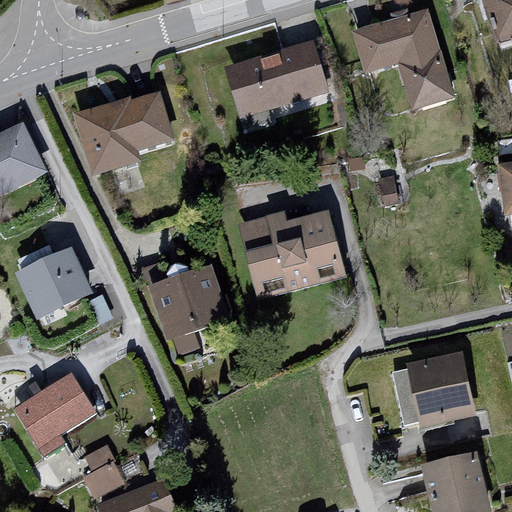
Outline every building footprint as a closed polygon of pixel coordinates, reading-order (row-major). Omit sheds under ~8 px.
[(511,0),(472,0),(490,49),(511,42),(511,0)] [(425,15),(347,36),(360,77),(391,70),(405,116),(451,105),(425,15)] [(307,47),(219,72),(233,123),(320,95),(307,47)] [(178,140),(165,92),(79,115),(95,174),(143,160),(141,150),(178,140)] [(16,132),(0,139),(0,200),(41,182),(16,132)] [(511,167),(491,169),(500,220),(511,218),(511,167)] [(322,213),(233,228),(251,306),(341,284),(322,213)] [(65,257),(8,281),(31,324),(86,304),(65,257)] [(170,276),(165,260),(142,267),(147,283),(170,276)] [(203,274),(139,295),(160,349),(225,328),(203,274)] [(457,358),(400,368),(413,432),(471,419),(457,358)] [(65,381),(7,412),(40,465),(65,453),(56,441),(94,420),(65,381)] [(483,511),(471,457),(414,469),(423,511),(483,511)] [(111,468),(79,482),(91,511),(173,511),(162,487),(123,498),(111,468)]
